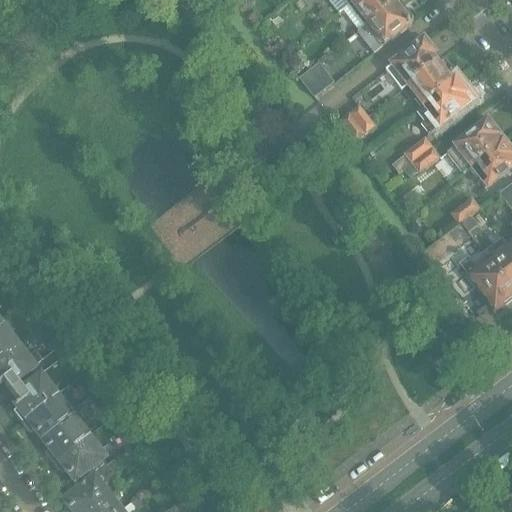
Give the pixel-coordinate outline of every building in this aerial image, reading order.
[(300,0),(306,7),(314,0),(325,0),(338,16),(349,8),(359,0),(300,0)] [(359,0),(349,8),(365,29),(394,7),(393,5),(393,0),(359,0)] [(394,7),(365,29),(357,35),(373,57),(381,51),(411,27),(409,26),(411,21),(405,13),(399,12),(394,7)] [(432,55),(435,51),(429,44),(424,45),(423,44),(386,73),(402,93),(407,89),(439,64),(438,63),(434,64),(432,61),(434,57),(432,55)] [(444,64),(440,65),(439,64),(407,89),(415,99),(413,101),(421,111),(455,84),(454,83),(450,84),(447,81),(450,77),(448,76),(451,72),(444,64)] [(333,85),(318,65),(309,72),(325,92),(333,85)] [(314,101),(325,92),(309,72),(298,81),(314,101)] [(460,84),(455,85),(455,84),(421,111),(416,114),(424,124),(421,127),(429,137),(471,104),(464,96),(466,92),(460,84)] [(375,129),(367,119),(359,108),(348,116),(364,138),(375,129)] [(354,145),(364,138),(348,116),(338,124),(354,145)] [(493,125),(488,127),(487,125),(448,155),(464,175),(469,172),(503,145),(502,145),(498,146),(495,142),(497,138),(496,136),(498,132),(493,125)] [(431,152),(431,151),(424,143),(404,158),(411,167),(431,152)] [(511,156),(511,157),(511,156),(511,149),(508,145),(504,146),(503,145),(469,172),(485,193),(511,171),(511,156)] [(418,176),(438,161),(431,152),(411,167),(404,173),(410,181),(417,175),(418,176)] [(511,190),(510,188),(500,196),(511,211),(511,210),(511,190)] [(481,210),(473,199),(450,217),(458,228),(459,227),(481,210)] [(467,234),(475,228),(469,220),(461,226),(467,234)] [(458,228),(448,235),(452,240),(459,249),(469,241),(459,227),(458,228)] [(445,246),(452,240),(448,235),(441,240),(445,246)] [(502,240),(482,254),(488,262),(511,292),(511,252),(506,244),(502,240)] [(459,266),(495,313),(503,306),(506,307),(511,302),(511,292),(488,262),(482,254),(471,263),(468,260),(459,266)] [(25,321),(32,316),(26,308),(19,313),(25,321)] [(0,360),(17,347),(8,335),(14,330),(8,322),(2,326),(0,327),(0,360)] [(50,355),(59,349),(54,342),(46,348),(50,355)] [(17,347),(0,360),(0,382),(2,385),(6,389),(9,393),(18,386),(15,382),(33,368),(41,362),(40,361),(35,354),(33,352),(26,358),(17,347)] [(65,355),(55,363),(61,370),(70,362),(65,355)] [(20,423),(55,396),(40,376),(21,390),(18,386),(9,393),(17,403),(13,407),(16,410),(13,412),(11,412),(11,413),(13,413),(20,422),(19,422),(20,423)] [(71,416),(56,397),(55,396),(20,423),(21,425),(21,424),(27,432),(27,434),(28,434),(29,432),(31,431),(34,434),(38,431),(40,434),(44,431),(47,435),(71,416)] [(76,412),(84,406),(80,402),(73,408),(76,412)] [(83,420),(90,414),(84,406),(76,412),(83,420)] [(53,464),(87,437),(71,416),(47,435),(49,437),(45,440),(48,443),(44,446),(47,450),(44,451),(43,451),(42,452),(44,453),(51,463),(52,465),(53,464)] [(87,437),(53,464),(60,474),(60,476),(61,477),(62,475),(65,473),(67,476),(71,473),(77,479),(76,480),(81,488),(106,468),(107,467),(103,463),(106,461),(87,437)] [(107,467),(106,468),(111,476),(118,471),(113,465),(112,464),(107,467)] [(72,482),(64,488),(70,496),(68,498),(73,505),(69,508),(72,511),(70,511),(94,511),(109,501),(108,499),(102,491),(104,489),(109,483),(107,480),(112,476),(111,476),(106,468),(81,488),(76,480),(72,483),(72,482)] [(131,505),(121,511),(135,511),(136,511),(143,507),(139,502),(138,500),(131,505)] [(118,511),(109,501),(94,511),(118,511)]
